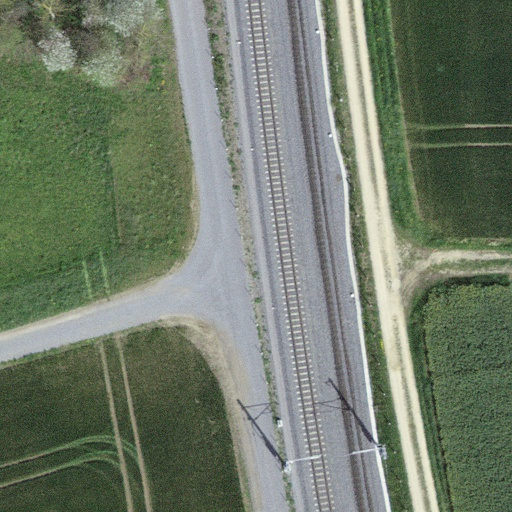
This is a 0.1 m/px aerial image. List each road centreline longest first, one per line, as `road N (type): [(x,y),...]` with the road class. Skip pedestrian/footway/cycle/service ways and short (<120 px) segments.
road 1 (track): [(187,0),(270,511)]
road 2 (track): [(359,0),(392,284),(434,511)]
road 3 (track): [(511,282),(392,284)]
